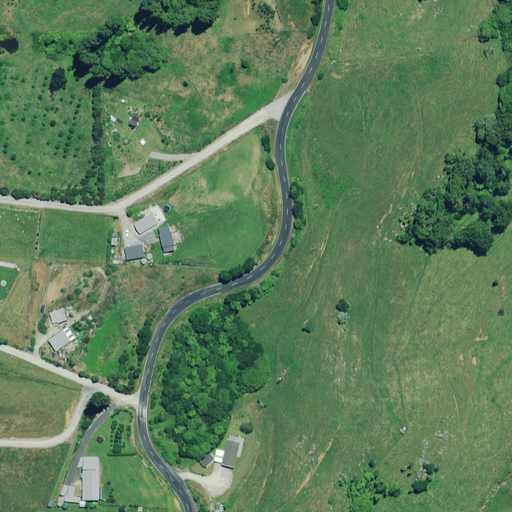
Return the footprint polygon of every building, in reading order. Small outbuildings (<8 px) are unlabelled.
[(176,250),(170,226),(159,229),(165,252),(176,250)] [(145,257),(143,245),(125,248),(127,260),(145,257)] [(67,320),(63,309),(49,313),(53,325),(67,320)] [(57,351),(77,338),(70,327),(49,341),(57,351)] [(237,442),(225,439),(222,452),(219,464),(218,465),(230,468),(237,442)] [(211,462),(219,464),(222,452),(214,450),(211,462)] [(212,459),(207,455),(199,463),(204,467),(212,459)] [(98,469),(98,458),(84,458),(84,470),(83,470),(83,500),(100,500),(100,469),(98,469)]
